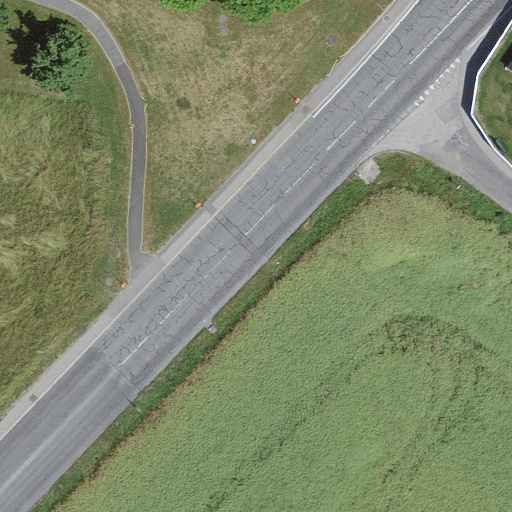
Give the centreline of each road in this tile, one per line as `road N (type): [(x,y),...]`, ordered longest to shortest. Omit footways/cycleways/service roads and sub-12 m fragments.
road 1 (secondary): [(412,65),(0,492)]
road 2 (unclassified): [(412,65),(458,151),(511,192)]
